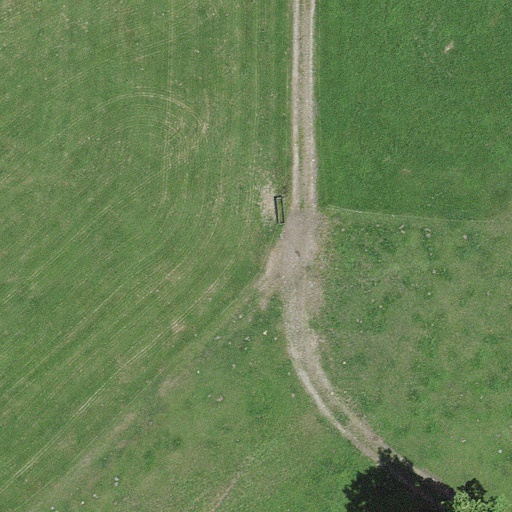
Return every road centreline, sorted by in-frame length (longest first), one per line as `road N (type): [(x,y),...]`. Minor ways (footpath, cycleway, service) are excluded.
road 1 (track): [(302,236),(48,511)]
road 2 (track): [(302,236),(290,345),(343,418),(440,511)]
road 3 (unclassified): [(302,236),(305,0)]
